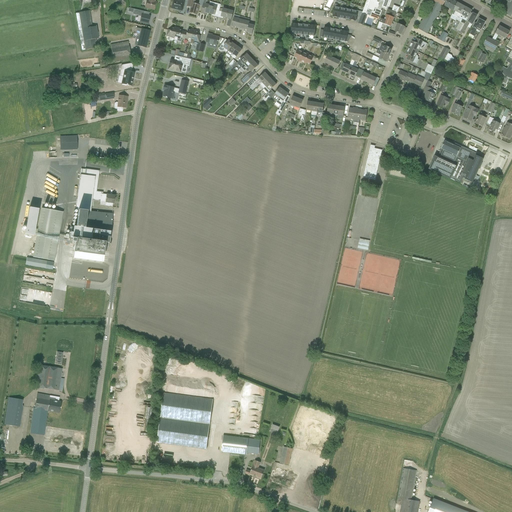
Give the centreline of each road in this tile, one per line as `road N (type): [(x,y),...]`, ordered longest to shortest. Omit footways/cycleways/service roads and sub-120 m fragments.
road 1 (unclassified): [(88,468),(138,105),(162,13)]
road 2 (unclassified): [(313,511),(230,482),(88,468)]
road 3 (residential): [(280,77),(227,30),(162,13)]
